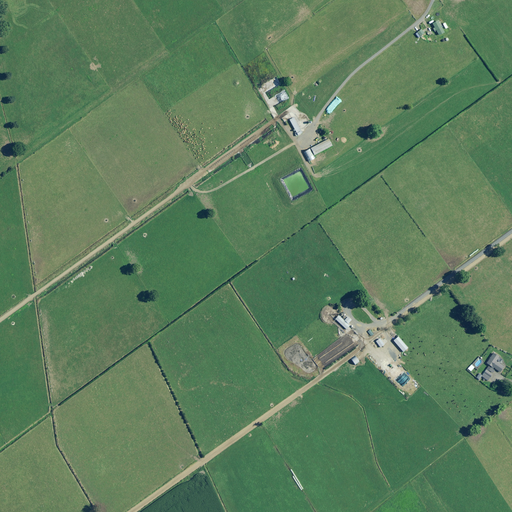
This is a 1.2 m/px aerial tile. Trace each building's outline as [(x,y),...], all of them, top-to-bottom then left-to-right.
[(444,32),(438,20),(432,23),(435,27),(433,28),(434,31),(436,30),(439,35),(444,32)] [(427,32),(424,28),(418,33),(421,36),(427,32)] [(302,133),(294,117),(290,120),(298,135),(302,133)] [(332,145),(329,138),(304,152),(308,159),(332,145)] [(348,324),(352,320),(348,316),(344,320),(339,315),(335,319),(346,329),(350,325),(348,324)] [(408,348),(398,337),(394,341),(403,352),(408,348)] [(384,345),(380,338),(376,341),(380,347),(384,345)] [(377,360),(399,383),(400,384),(401,384),(402,384),(403,384),(404,384),(405,384),(406,383),(406,382),(407,382),(407,381),(408,380),(408,379),(408,378),(407,377),(407,376),(384,353),(377,360)] [(489,365),(487,369),(493,373),(495,369),(500,372),(504,366),(501,364),(503,360),(493,353),(487,363),(489,365)] [(360,362),(355,356),(351,359),(355,365),(360,362)] [(511,369),(507,366),(502,374),(506,377),(511,369)] [(479,373),(476,377),(479,380),(482,376),(488,381),(492,374),(486,370),(482,375),(479,373)]
